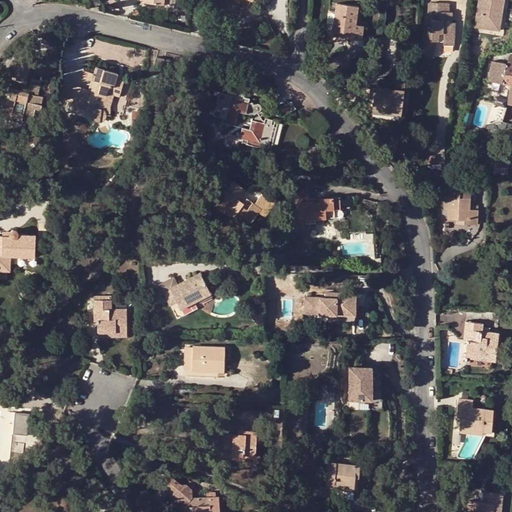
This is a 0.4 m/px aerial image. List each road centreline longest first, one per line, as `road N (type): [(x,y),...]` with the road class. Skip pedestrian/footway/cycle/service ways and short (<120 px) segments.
road 1 (residential): [(301,79),(256,57),(42,15),(22,21)]
road 2 (residential): [(421,273),(165,264)]
road 3 (residential): [(426,511),(421,273)]
road 4 (residential): [(421,273),(401,204),(301,79)]
road 5 (residential): [(131,511),(92,450),(91,389)]
